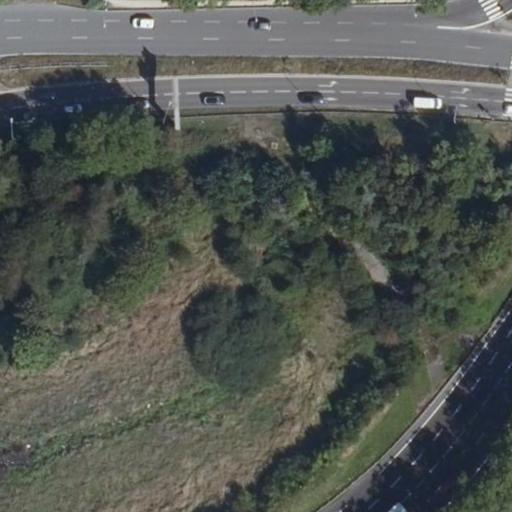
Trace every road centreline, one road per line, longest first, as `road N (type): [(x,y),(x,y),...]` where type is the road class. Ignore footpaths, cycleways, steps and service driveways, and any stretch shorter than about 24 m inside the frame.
road 1 (secondary): [(0,109),(277,91),(511,101)]
road 2 (secondary): [(400,40),(95,35)]
road 3 (motorway): [(511,382),(404,511)]
